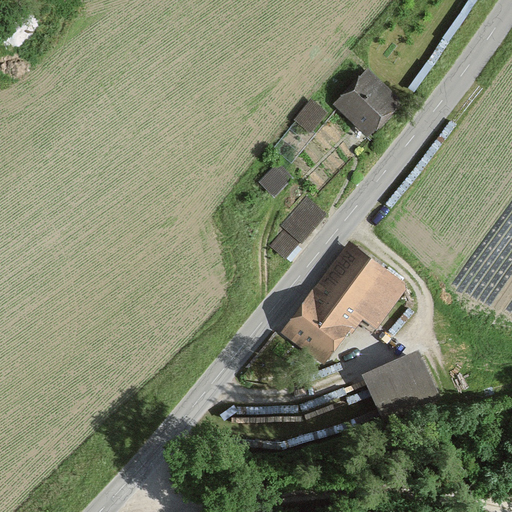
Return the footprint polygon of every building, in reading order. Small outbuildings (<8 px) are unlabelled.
[(403,104),(365,69),(330,107),(368,142),(403,104)] [(325,116),(311,104),(296,121),(310,133),(325,116)] [(297,176),(281,161),(259,185),(275,200),(297,176)] [(408,287),(349,244),(279,338),(327,374),(365,327),(376,336),(408,287)] [(443,399),(422,354),(364,381),(384,426),(443,399)]
